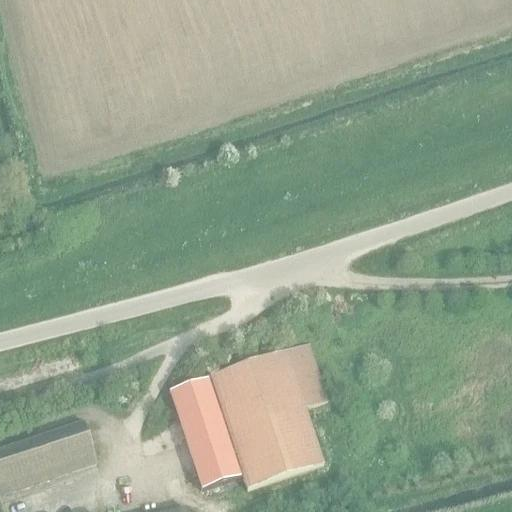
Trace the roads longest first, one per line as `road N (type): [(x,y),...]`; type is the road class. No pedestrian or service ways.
road 1 (unclassified): [(0,342),(284,265),(511,188)]
road 2 (track): [(284,265),(378,282),(511,277)]
